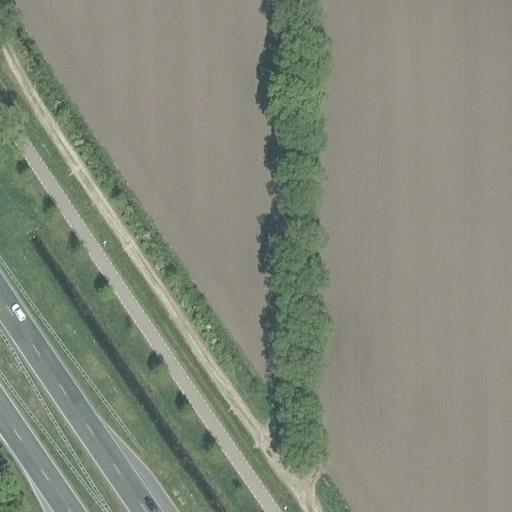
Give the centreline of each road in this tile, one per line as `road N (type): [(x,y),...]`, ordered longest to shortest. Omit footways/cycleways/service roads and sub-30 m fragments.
road 1 (track): [(309,511),(0,49)]
road 2 (trunk): [(146,511),(0,297)]
road 3 (trunk): [(0,411),(69,511)]
